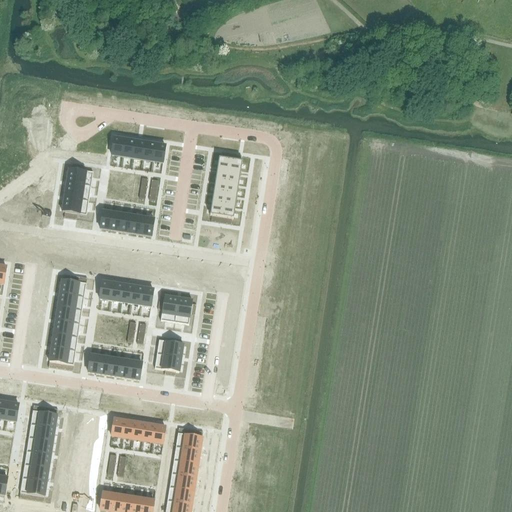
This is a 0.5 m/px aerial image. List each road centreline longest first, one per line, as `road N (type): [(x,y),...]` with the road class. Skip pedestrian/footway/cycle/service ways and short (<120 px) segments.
road 1 (residential): [(114,115),(262,137),(276,149),(234,410)]
road 2 (residential): [(234,410),(0,373)]
